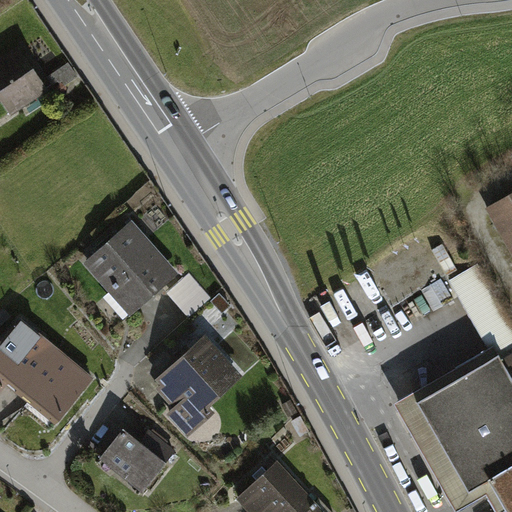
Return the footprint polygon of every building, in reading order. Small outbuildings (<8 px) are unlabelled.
[(18,51),(0,63),(0,94),(11,111),(44,88),(18,51)] [(127,226),(90,259),(134,309),(172,276),(140,240),(145,235),(133,222),(128,227),(127,226)] [(511,350),(511,318),(480,264),(465,270),(448,280),(494,357),(498,355),(500,358),(511,350)] [(0,323),(10,315),(5,310),(0,314),(0,323)] [(21,320),(0,345),(0,389),(10,377),(23,388),(51,354),(34,340),(39,335),(21,320)] [(171,379),(160,389),(177,407),(170,413),(188,433),(211,412),(204,404),(236,375),(205,340),(166,374),(171,379)] [(68,367),(51,354),(23,388),(58,417),(90,377),(72,362),(68,367)] [(494,357),(417,402),(469,491),(490,478),(506,507),(507,506),(510,511),(511,511),(511,378),(500,358),(498,355),(494,357)] [(469,491),(417,402),(396,414),(449,507),(468,496),(465,493),(469,491)] [(123,430),(102,457),(142,489),(164,462),(123,430)] [(277,461),(238,497),(252,511),(304,511),(315,503),(277,461)]
